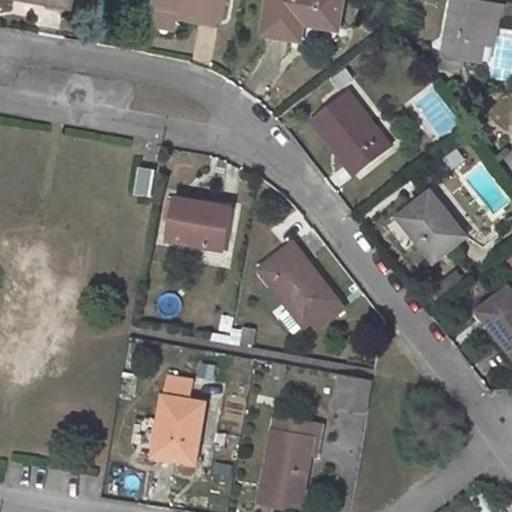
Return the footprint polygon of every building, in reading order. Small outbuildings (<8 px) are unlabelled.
[(145,0),(142,17),(173,22),(173,19),(175,11),(220,19),(223,0),(145,0)] [(270,0),(264,34),(290,38),(293,21),(304,23),(339,29),(343,0),(270,0)] [(479,0),(452,0),(441,57),(484,64),(492,19),(507,22),(509,5),(479,0)] [(175,11),(173,19),(218,27),(220,19),(175,11)] [(142,17),(141,25),(172,30),(173,22),(142,17)] [(293,21),(290,38),(301,41),(304,23),(293,21)] [(349,91),(317,116),(361,172),(393,148),(349,91)] [(317,116),(311,120),(356,176),(361,172),(317,116)] [(142,169),(137,193),(152,196),(157,170),(142,169)] [(433,189),(400,216),(435,262),(468,236),(433,189)] [(176,197),(167,239),(227,250),(235,208),(176,197)] [(295,244),(261,269),(306,327),(339,300),(295,244)] [(511,287),(511,286),(481,311),(503,340),(505,338),(511,346),(511,287)] [(339,300),(306,327),(312,336),(346,309),(339,300)] [(244,325),(241,343),(256,345),(259,327),(244,325)] [(375,379),(345,374),(339,405),(369,410),(375,379)] [(169,377),(154,455),(197,463),(207,403),(192,400),(195,381),(169,377)] [(273,430),(260,503),(302,509),(311,456),(317,457),(322,428),(279,421),(277,431),(273,430)]
